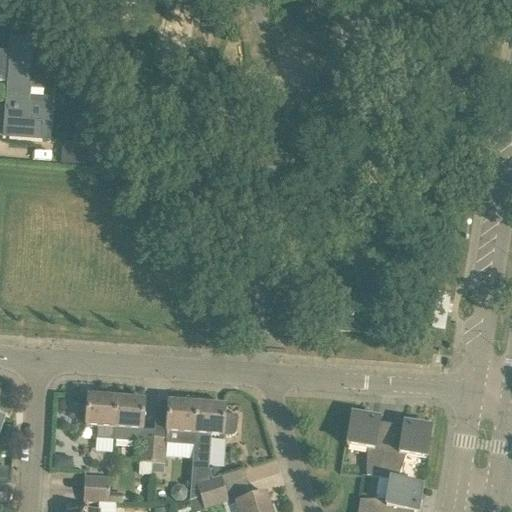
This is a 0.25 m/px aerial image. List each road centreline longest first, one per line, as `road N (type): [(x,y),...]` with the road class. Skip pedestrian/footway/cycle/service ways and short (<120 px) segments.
road 1 (residential): [(41,362),(267,378)]
road 2 (residential): [(511,179),(475,389)]
road 3 (residential): [(267,378),(475,389)]
road 4 (residential): [(33,511),(41,362)]
road 5 (residential): [(311,511),(267,378)]
